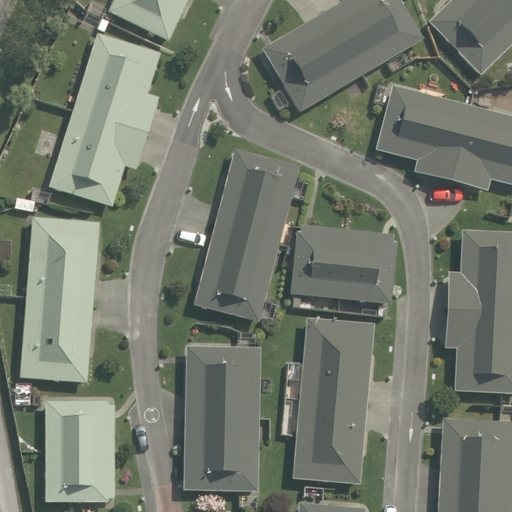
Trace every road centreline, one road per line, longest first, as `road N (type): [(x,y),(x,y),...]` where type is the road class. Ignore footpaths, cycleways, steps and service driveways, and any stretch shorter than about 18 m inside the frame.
road 1 (residential): [(216,76),(270,133),(402,202),(417,225),(422,268),(405,511)]
road 2 (residential): [(169,511),(144,361),(148,269),(187,130)]
